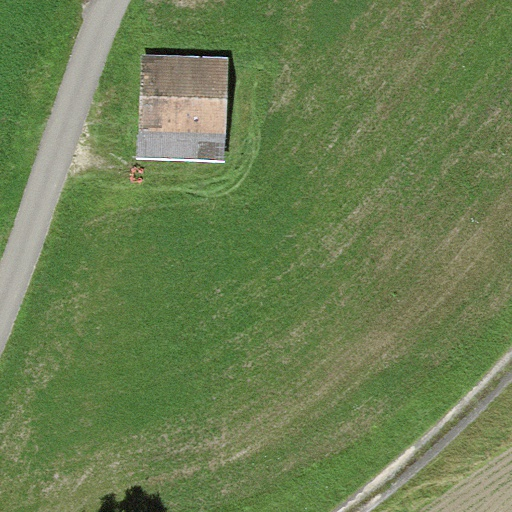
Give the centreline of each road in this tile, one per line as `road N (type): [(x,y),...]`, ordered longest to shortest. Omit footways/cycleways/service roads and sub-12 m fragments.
road 1 (unclassified): [(118,0),(0,333)]
road 2 (track): [(371,511),(511,363)]
